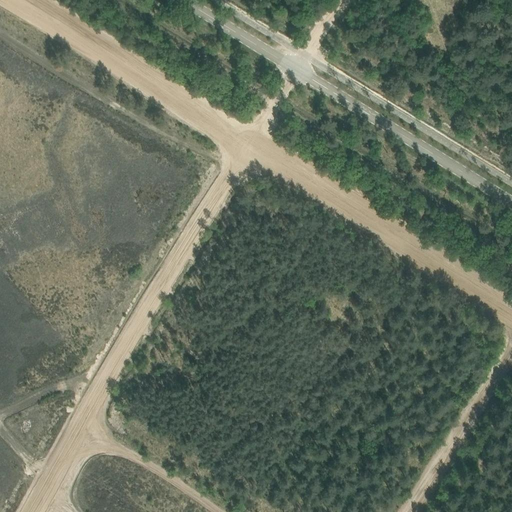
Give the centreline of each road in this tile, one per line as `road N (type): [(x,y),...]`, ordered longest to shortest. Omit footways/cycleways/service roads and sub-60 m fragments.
road 1 (track): [(511,306),(27,0)]
road 2 (track): [(32,511),(297,68)]
road 3 (tertiary): [(511,200),(184,0)]
road 4 (track): [(403,511),(511,356)]
road 5 (track): [(237,511),(86,417)]
road 6 (track): [(115,362),(0,411)]
